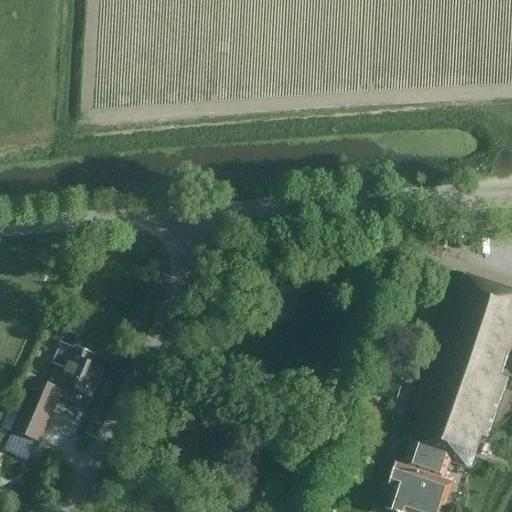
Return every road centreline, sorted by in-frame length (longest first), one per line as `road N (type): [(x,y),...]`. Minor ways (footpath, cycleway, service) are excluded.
road 1 (unclassified): [(68,511),(186,263),(188,211)]
road 2 (tertiary): [(511,193),(188,211)]
road 3 (tertiary): [(0,226),(188,211)]
